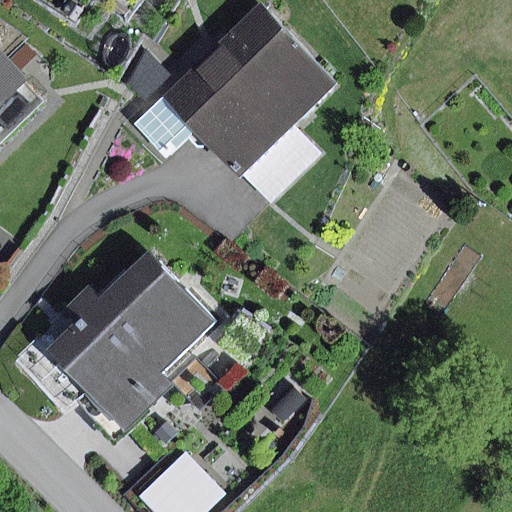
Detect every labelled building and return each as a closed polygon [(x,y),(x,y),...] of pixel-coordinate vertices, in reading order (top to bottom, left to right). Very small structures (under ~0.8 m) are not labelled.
[(92,0),(125,22),(140,0),(92,0)] [(334,84),(256,2),(155,98),(233,180),(239,174),(268,205),(320,156),(290,124),(334,84)] [(170,79),(145,51),(125,84),(142,103),(170,79)] [(0,145),(45,104),(0,56),(0,145)] [(209,322),(144,252),(96,297),(86,286),(58,312),(69,323),(45,345),(39,338),(13,362),(62,414),(84,394),(116,429),(163,385),(153,374),(209,322)] [(205,511),(224,495),(184,453),(136,498),(148,511),(205,511)]
